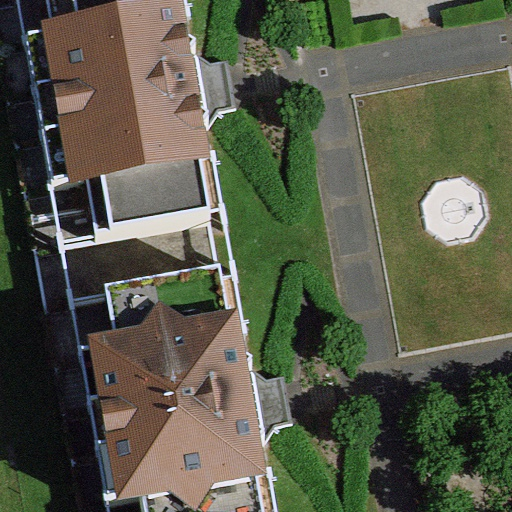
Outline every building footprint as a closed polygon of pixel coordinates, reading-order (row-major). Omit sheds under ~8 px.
[(85,213),(94,261),(205,240),(189,149),(184,118),(177,80),(172,52),(162,0),(52,0),(51,0),(57,44),(23,50),(52,218),(85,213)] [(194,61),(172,52),(177,80),(194,61)] [(199,91),(194,61),(177,80),(184,118),(204,128),(199,91)] [(204,128),(184,118),(189,149),(204,128)] [(100,366),(68,371),(93,511),(251,511),(241,461),(237,442),(228,398),(224,380),(208,290),(90,311),(100,366)] [(244,386),(224,380),(228,398),(244,386)] [(244,386),(228,398),(237,442),(257,445),(250,415),(244,386)] [(257,445),(237,442),(241,461),(257,445)]
